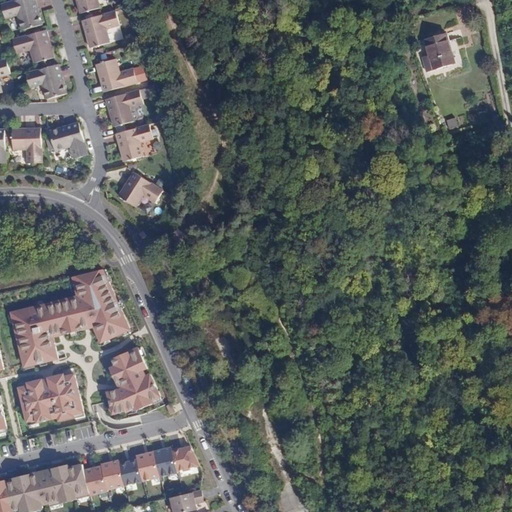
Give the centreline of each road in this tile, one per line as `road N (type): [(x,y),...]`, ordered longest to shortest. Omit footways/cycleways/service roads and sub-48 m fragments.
road 1 (residential): [(81,209),(119,245),(197,416)]
road 2 (residential): [(0,468),(197,416)]
